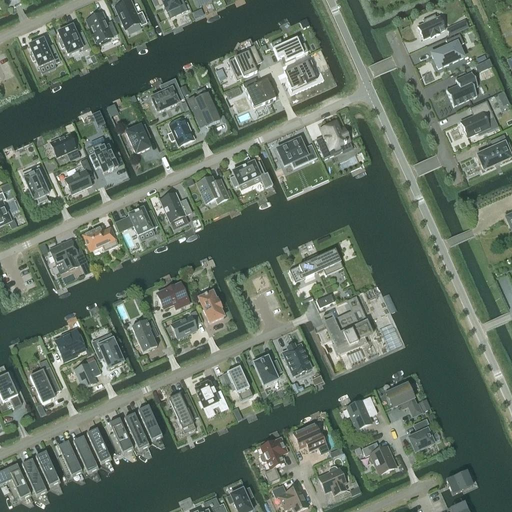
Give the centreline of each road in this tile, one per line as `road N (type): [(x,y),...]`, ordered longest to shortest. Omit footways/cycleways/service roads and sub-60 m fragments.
road 1 (residential): [(0,455),(312,315)]
road 2 (residential): [(294,124),(0,256)]
road 3 (residential): [(407,174),(511,408)]
